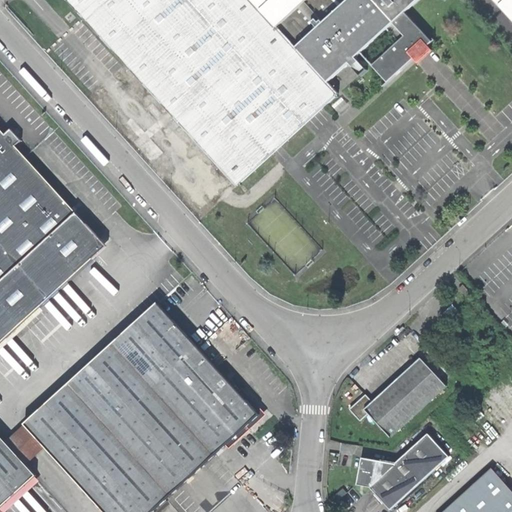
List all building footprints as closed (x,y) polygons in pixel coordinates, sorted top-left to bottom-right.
[(511,0),(69,0),(68,1),(237,185),(339,93),(329,82),(350,63),(360,74),(366,68),(356,57),(360,53),(405,12),(418,0),(443,0),(444,0),(494,0),(511,19),(511,0)] [(433,42),(405,12),(360,53),(389,83),(414,59),(428,46),(433,42)] [(432,50),(428,46),(414,59),(419,63),(432,50)] [(0,344),(94,258),(84,247),(97,235),(16,146),(22,140),(16,135),(11,130),(6,135),(0,128),(0,344)] [(107,247),(97,235),(84,247),(94,258),(107,247)] [(472,295),(464,286),(459,290),(468,299),(472,295)] [(25,425),(46,447),(80,484),(105,511),(153,511),(226,446),(260,415),(239,392),(233,385),(186,332),(157,301),(25,425)] [(448,387),(422,359),(399,380),(374,402),(368,395),(351,410),(362,421),(370,414),(392,438),(448,387)] [(243,388),(239,392),(260,415),(226,446),(230,449),(267,415),(243,388)] [(7,442),(27,464),(46,447),(25,425),(7,442)] [(37,476),(27,464),(7,442),(0,434),(0,509),(36,477),(37,476)] [(391,510),(450,457),(429,434),(395,464),(362,458),(357,485),(370,487),(380,498),(391,510)] [(511,511),(511,492),(492,470),(446,511),(511,511)] [(6,511),(40,481),(36,477),(0,509),(0,511),(6,511)]
